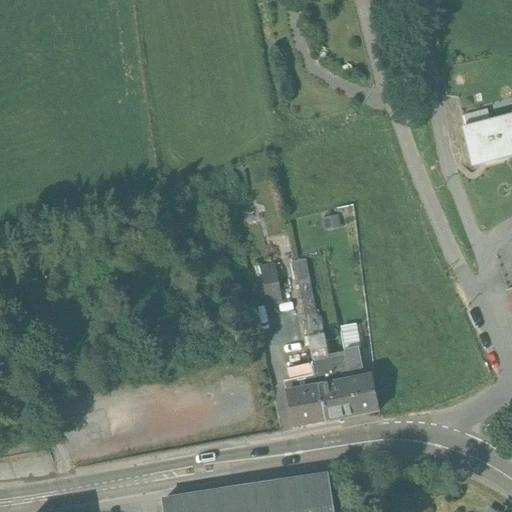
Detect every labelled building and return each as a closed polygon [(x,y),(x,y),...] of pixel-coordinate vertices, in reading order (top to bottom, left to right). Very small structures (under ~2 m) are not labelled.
[(465,132),(490,125),(487,113),(462,120),(465,132)] [(465,132),(474,167),(511,156),(511,119),(490,125),(465,132)] [(313,369),(326,367),(307,261),(293,264),(313,369)] [(276,267),(262,270),(269,306),(283,303),(276,267)] [(345,363),(349,381),(356,416),(377,412),(370,377),(362,379),(356,348),(343,351),(345,363)] [(317,388),(349,381),(345,363),(326,367),(313,369),(317,388)] [(324,423),(356,416),(349,381),(317,388),(324,423)] [(293,429),(324,423),(317,388),(286,394),(293,429)] [(239,491),(162,503),(163,511),(332,511),(328,478),(283,485),(283,482),(274,483),(274,486),(265,487),(265,484),(256,486),(257,489),(248,490),(247,487),(238,488),(239,491)]
